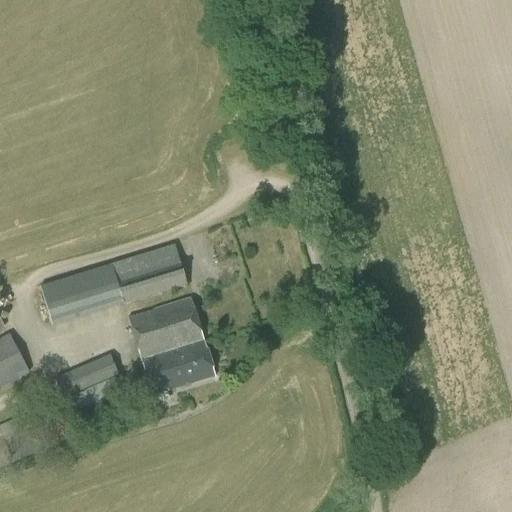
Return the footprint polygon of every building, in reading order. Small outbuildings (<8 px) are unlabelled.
[(39,287),(51,327),(122,306),(123,307),(187,288),(174,245),(110,265),(39,287)] [(189,299),(127,319),(152,397),(213,378),(189,299)] [(0,339),(0,389),(29,374),(9,335),(0,339)] [(54,380),(62,400),(117,376),(109,356),(54,380)] [(0,469),(132,413),(116,377),(0,427),(0,469)]
